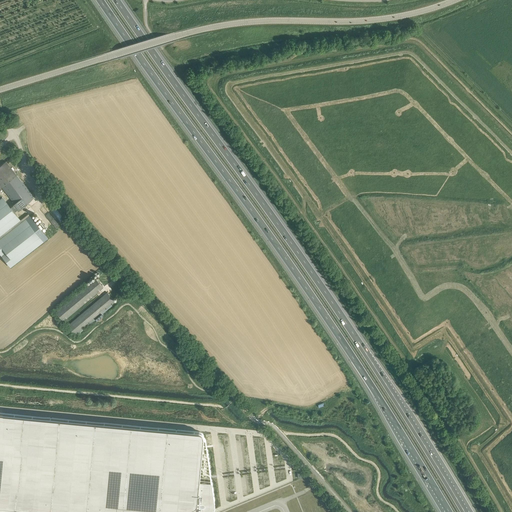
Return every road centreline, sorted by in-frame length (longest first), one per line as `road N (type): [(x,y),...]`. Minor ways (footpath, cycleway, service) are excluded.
road 1 (motorway): [(103,0),(275,232),(447,511)]
road 2 (motorway): [(463,511),(281,224),(119,0)]
road 3 (unclassified): [(0,90),(238,23),(372,21),(454,0)]
road 4 (unclassified): [(255,422),(31,171),(14,133),(0,124)]
